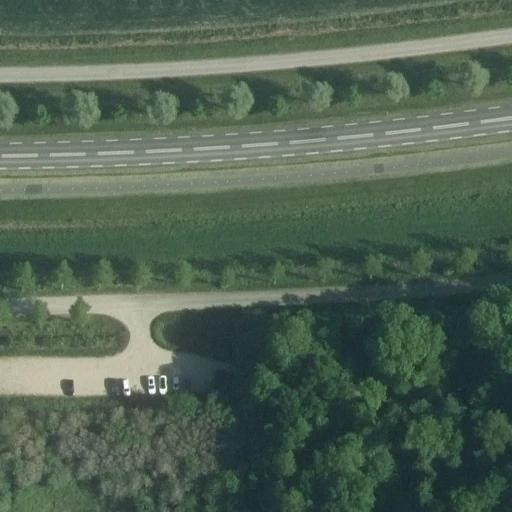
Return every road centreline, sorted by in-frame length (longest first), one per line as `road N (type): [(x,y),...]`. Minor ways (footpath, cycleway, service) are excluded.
road 1 (secondary): [(511,113),(235,147),(0,156)]
road 2 (unclassified): [(511,35),(333,58),(0,73)]
road 3 (unclassified): [(0,307),(227,302),(511,276)]
